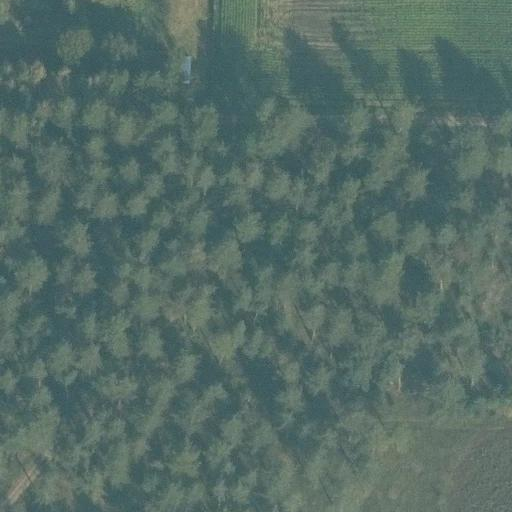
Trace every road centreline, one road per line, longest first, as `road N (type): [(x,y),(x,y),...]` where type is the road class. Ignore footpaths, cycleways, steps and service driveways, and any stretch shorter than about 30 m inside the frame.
road 1 (track): [(339,120),(5,511)]
road 2 (track): [(511,122),(0,118)]
road 3 (track): [(511,388),(293,166),(259,119)]
